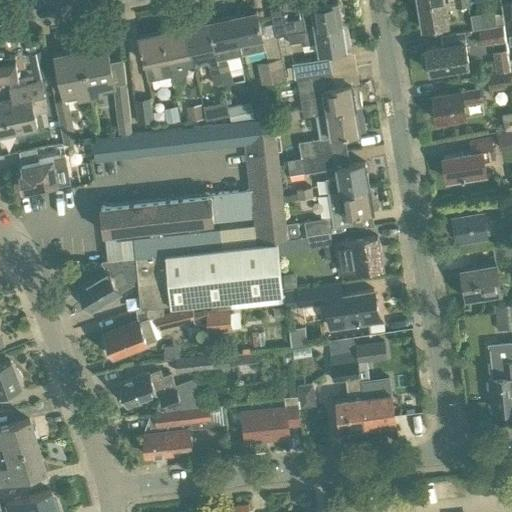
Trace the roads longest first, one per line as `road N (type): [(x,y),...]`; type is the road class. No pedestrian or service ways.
road 1 (residential): [(452,455),(381,0)]
road 2 (residential): [(114,495),(452,455)]
road 3 (residential): [(114,495),(32,281),(0,231)]
road 4 (unknown): [(0,219),(165,172),(243,166)]
